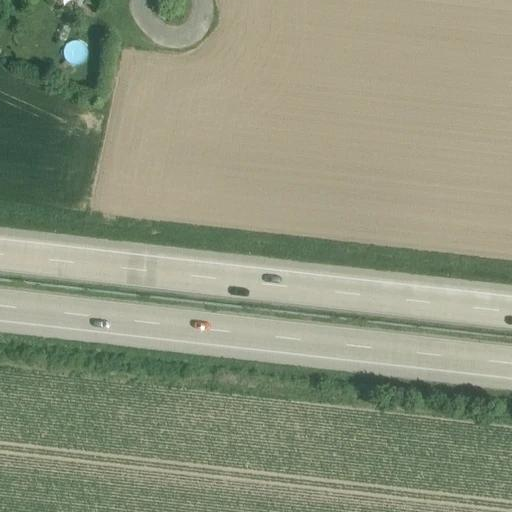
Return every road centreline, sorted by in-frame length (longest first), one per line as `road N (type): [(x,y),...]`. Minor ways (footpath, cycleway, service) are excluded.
road 1 (motorway): [(0,306),(511,364)]
road 2 (motorway): [(511,311),(0,253)]
